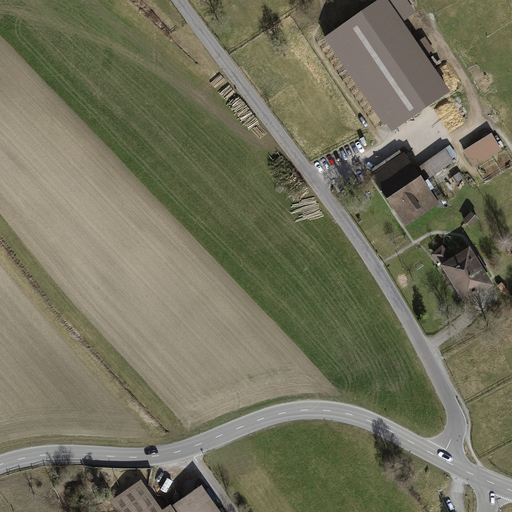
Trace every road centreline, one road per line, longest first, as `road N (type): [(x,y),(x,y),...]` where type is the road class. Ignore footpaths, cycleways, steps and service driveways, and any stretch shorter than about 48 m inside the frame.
road 1 (unclassified): [(178,0),(356,237),(416,334),(456,416),(441,458)]
road 2 (tertiary): [(441,458),(368,420),(312,409),(172,453),(66,453),(0,464)]
road 3 (track): [(393,144),(451,139),(484,123),(511,148)]
